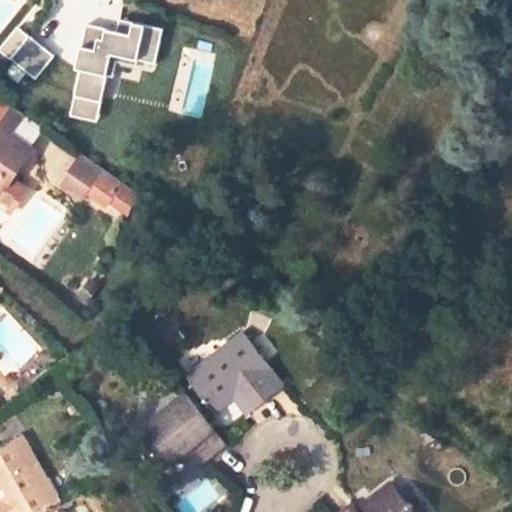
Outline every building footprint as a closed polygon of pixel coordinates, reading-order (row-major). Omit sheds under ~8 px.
[(72,115),(98,120),(108,75),(114,77),(118,60),(138,65),(139,58),(156,62),(163,29),(121,19),(118,31),(87,24),(78,67),(82,68),(72,115)] [(0,48),(11,58),(29,36),(18,26),(0,47),(0,48)] [(11,58),(35,78),(54,56),(29,36),(11,58)] [(0,121),(14,131),(26,114),(16,107),(0,120),(0,121)] [(0,198),(35,146),(14,131),(0,121),(0,198)] [(55,151),(44,178),(58,184),(65,168),(59,165),(64,155),(55,151)] [(142,192),(84,154),(68,177),(89,192),(111,207),(114,201),(132,215),(142,192)] [(89,192),(68,177),(60,190),(81,204),(89,192)] [(235,398),(243,392),(255,408),(283,386),(243,334),(188,375),(216,412),(235,398)] [(235,398),(247,413),(255,408),(243,392),(235,398)] [(184,455),(195,447),(206,462),(228,444),(187,393),(155,418),(163,429),(146,441),(167,467),(184,455)] [(146,441),(163,429),(155,418),(139,431),(146,441)] [(0,511),(43,511),(59,503),(23,438),(0,450),(0,481),(8,496),(0,501),(0,511)] [(184,455),(196,469),(206,462),(195,447),(184,455)] [(0,501),(8,496),(0,481),(0,501)] [(356,511),(368,511),(398,491),(392,484),(356,511)] [(414,511),(398,491),(368,511),(356,511),(353,506),(344,511),(414,511)]
